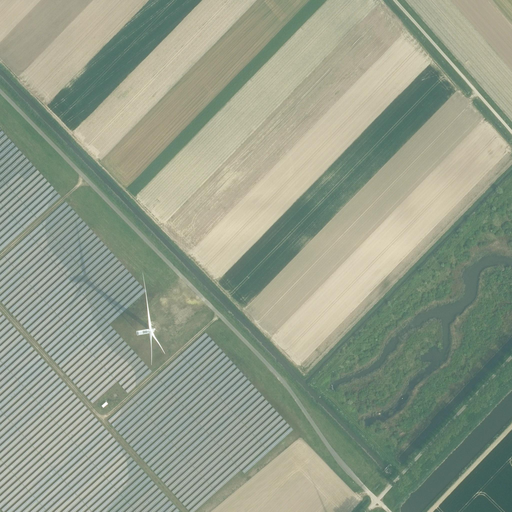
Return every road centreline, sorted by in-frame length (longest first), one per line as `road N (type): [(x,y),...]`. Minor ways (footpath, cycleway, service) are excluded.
road 1 (track): [(0,306),(185,511)]
road 2 (unclassified): [(365,511),(511,356)]
road 3 (track): [(511,132),(392,0)]
road 4 (track): [(102,420),(219,315)]
